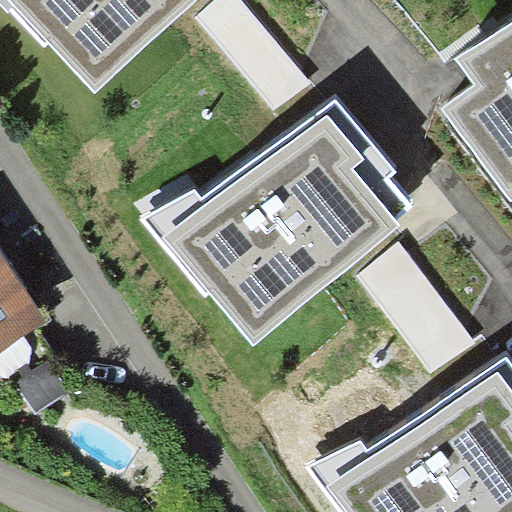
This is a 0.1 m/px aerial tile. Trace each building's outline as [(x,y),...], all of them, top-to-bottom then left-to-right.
[(0,0),(45,46),(49,42),(94,92),(196,0),(0,0)] [(312,81),(242,0),(212,0),(195,16),(273,108),(312,81)] [(511,20),(454,57),(474,83),(441,108),(510,201),(511,200),(511,20)] [(398,172),(336,99),(201,198),(195,189),(141,218),(205,295),(210,291),(255,345),(400,225),(395,221),(412,205),(390,178),(398,172)] [(475,342),(399,241),(358,274),(431,372),(475,342)] [(0,252),(0,276),(11,269),(0,252)] [(11,269),(0,276),(0,351),(47,321),(11,269)] [(511,511),(511,362),(507,356),(367,449),(360,441),(308,467),(340,511),(511,511)] [(68,391),(48,359),(16,379),(36,411),(68,391)]
